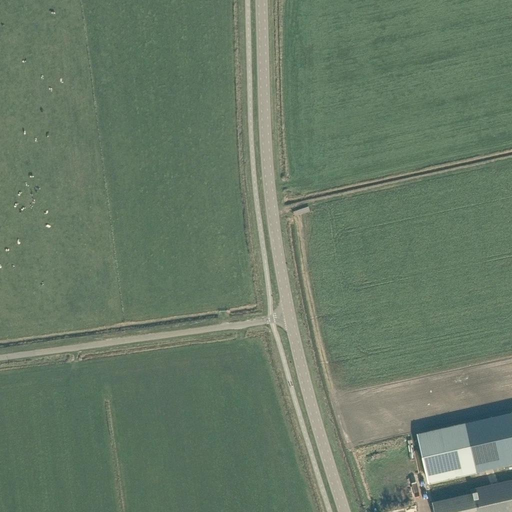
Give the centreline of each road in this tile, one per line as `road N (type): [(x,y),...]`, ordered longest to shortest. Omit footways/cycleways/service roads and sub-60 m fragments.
road 1 (tertiary): [(288,319),(263,115),(262,0)]
road 2 (unclassified): [(0,356),(288,319)]
road 3 (tertiary): [(344,511),(288,319)]
